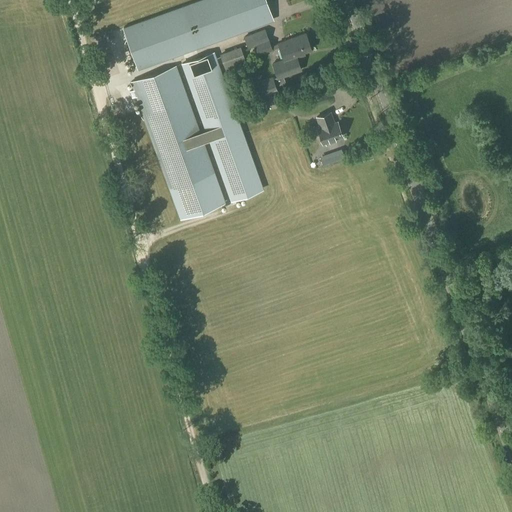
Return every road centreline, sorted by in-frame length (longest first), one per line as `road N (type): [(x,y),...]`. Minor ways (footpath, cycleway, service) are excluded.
road 1 (unknown): [(71,0),(214,511)]
road 2 (tertiary): [(511,454),(347,0)]
